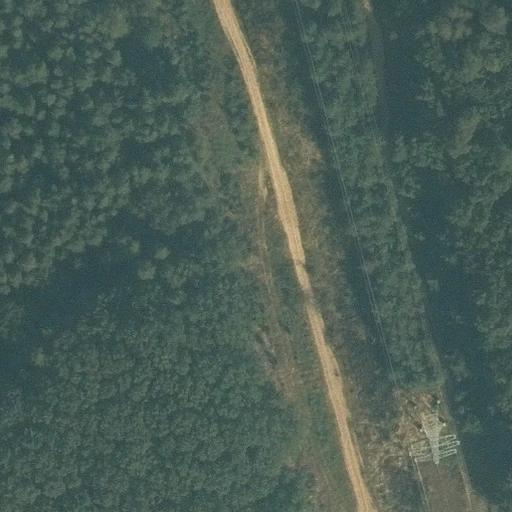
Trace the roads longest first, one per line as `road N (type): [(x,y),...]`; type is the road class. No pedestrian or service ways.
road 1 (track): [(224,0),(257,100),(361,511)]
road 2 (track): [(482,511),(396,173),(391,84),(370,0)]
